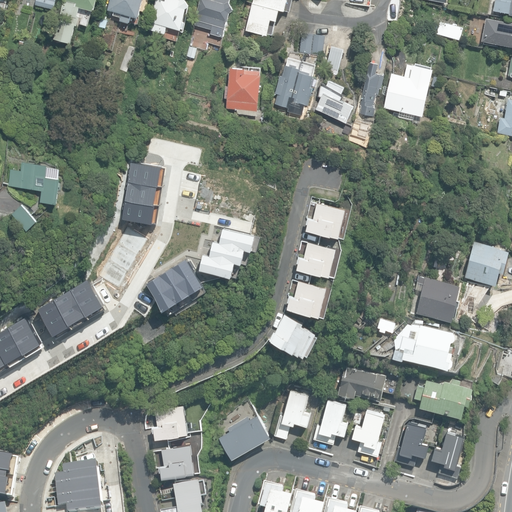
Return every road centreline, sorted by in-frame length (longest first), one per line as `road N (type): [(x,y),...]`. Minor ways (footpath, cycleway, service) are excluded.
road 1 (residential): [(238,511),(249,468),(274,457),(462,500),(482,475),(492,414),(511,406)]
road 2 (residential): [(118,421),(264,327),(308,161)]
road 3 (residential): [(193,134),(171,144),(173,224),(130,289),(0,382)]
road 4 (residential): [(30,511),(43,449),(79,422),(118,421)]
